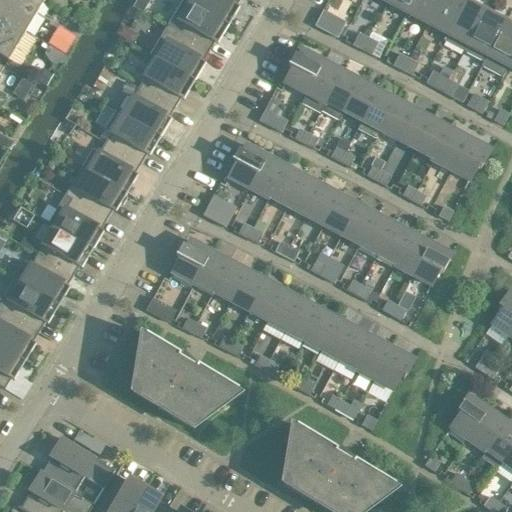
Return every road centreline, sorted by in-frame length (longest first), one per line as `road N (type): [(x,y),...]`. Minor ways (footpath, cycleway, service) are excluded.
road 1 (residential): [(285,0),(47,389)]
road 2 (residential): [(47,389),(244,511)]
